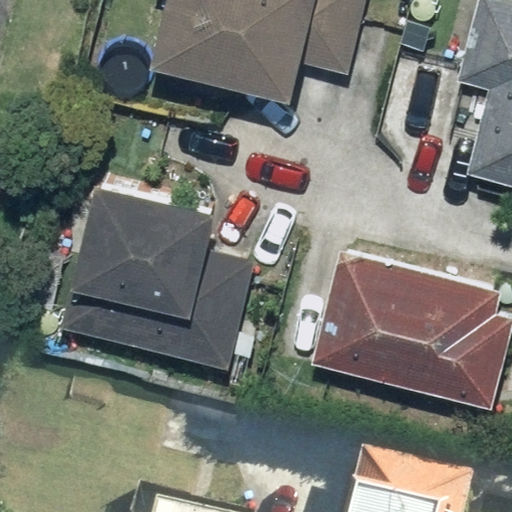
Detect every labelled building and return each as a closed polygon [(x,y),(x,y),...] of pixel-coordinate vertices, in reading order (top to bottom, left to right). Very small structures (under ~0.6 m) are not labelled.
[(160,0),(147,66),(159,68),(157,81),(220,94),(223,82),(289,96),(309,0),(160,0)] [(511,0),(463,0),(447,76),(484,84),(466,169),(511,179),(511,0)] [(224,364),(253,255),(205,242),(213,211),(89,178),(51,317),(224,364)] [(317,306),(304,359),(490,404),(511,313),(511,311),(491,306),(497,282),(339,244),(324,308),(317,306)] [(346,511),(465,511),(470,495),(358,466),(346,511)]
